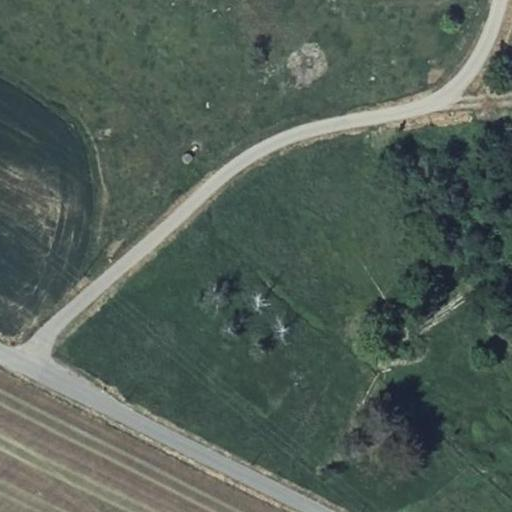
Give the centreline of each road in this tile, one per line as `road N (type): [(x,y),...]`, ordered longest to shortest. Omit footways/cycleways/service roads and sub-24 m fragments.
road 1 (residential): [(32,368),(124,263),(267,146),(318,126),(447,102),(493,44),(504,0)]
road 2 (unclassified): [(313,511),(32,368)]
road 3 (track): [(371,116),(389,181),(444,267),(511,331)]
